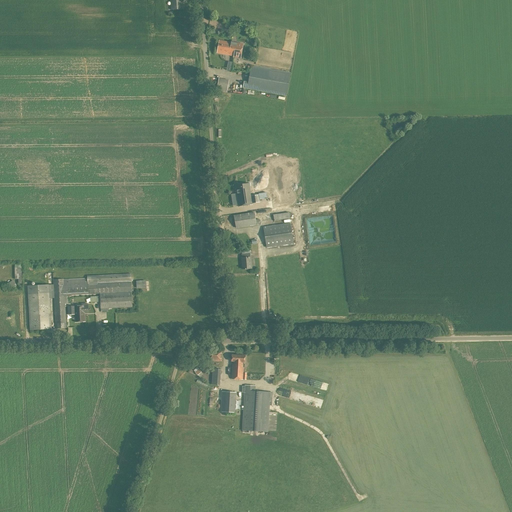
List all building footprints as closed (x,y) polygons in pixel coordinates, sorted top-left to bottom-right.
[(170,0),(171,10),(182,9),(182,3),(181,3),(180,0),(170,0)] [(230,47),(231,43),(219,40),(216,53),(234,56),(235,50),(232,50),(233,48),(230,47)] [(234,56),(234,57),(240,58),(243,44),(231,42),(231,43),(230,47),(233,48),(232,50),(235,50),(234,56)] [(249,77),(288,84),(290,73),(251,66),(249,77)] [(286,95),(288,84),(249,77),(248,82),(244,81),(243,87),(286,95)] [(226,92),(228,80),(218,79),(216,90),(226,92)] [(251,196),(249,183),(235,185),(238,207),(252,205),(252,203),(259,202),(259,198),(261,198),(261,195),(258,195),(251,196)] [(255,220),(254,212),(233,215),(236,228),(260,224),(260,219),(255,220)] [(274,221),(290,219),(289,213),(273,215),(274,221)] [(266,248),(293,244),(290,223),(263,227),(266,248)] [(14,255),(22,255),(22,240),(14,240),(14,250),(13,250),(13,254),(14,254),(14,255)] [(242,269),(252,268),(250,257),(250,251),(241,252),(242,254),(241,254),(241,258),(242,269)] [(14,267),(14,278),(20,278),(20,274),(24,274),(24,267),(14,267)] [(95,268),(95,276),(100,276),(100,280),(106,280),(109,280),(109,269),(106,269),(106,268),(95,268)] [(14,278),(14,290),(24,290),(24,282),(20,282),(20,278),(14,278)] [(95,284),(95,291),(106,291),(106,280),(100,280),(100,284),(95,284)] [(146,280),(136,281),(137,288),(147,288),(146,280)] [(31,297),(31,307),(45,307),(45,297),(40,297),(40,299),(38,299),(38,297),(31,297)] [(88,305),(87,303),(81,304),(81,306),(68,306),(68,315),(75,314),(75,322),(85,322),(85,314),(88,314),(88,305)] [(221,353),(221,350),(209,350),(208,361),(221,361),(221,358),(220,358),(220,353),(221,353)] [(243,379),(243,373),(244,368),(244,363),(245,363),(245,355),(232,355),(232,356),(231,359),(231,362),(232,362),(232,363),(231,379),(243,379)] [(220,385),(221,369),(212,369),(211,385),(220,385)] [(268,432),(269,409),(270,392),(255,391),(255,386),(244,385),(242,430),(268,432)] [(235,413),(236,392),(221,391),(220,412),(235,413)] [(286,398),(303,402),(304,396),(288,391),(286,398)]
